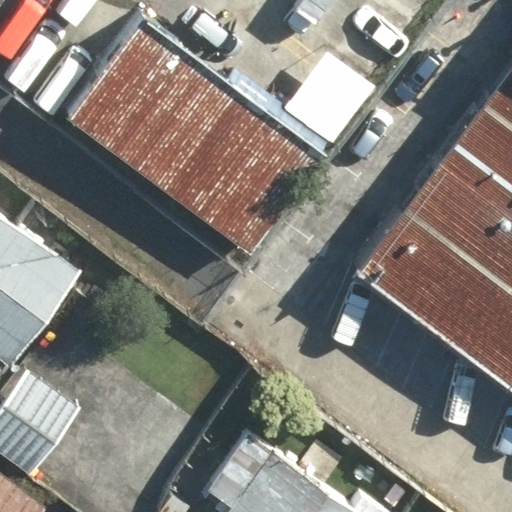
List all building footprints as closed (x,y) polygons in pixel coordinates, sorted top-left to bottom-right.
[(74,105),(259,246),(332,149),(146,8),(74,105)] [(511,66),(364,262),(511,375),(511,66)] [(0,348),(12,358),(85,262),(0,196),(0,348)] [(0,453),(28,473),(77,402),(23,364),(0,397),(0,453)] [(227,511),(380,511),(279,440),(227,511)] [(0,511),(43,511),(51,502),(0,463),(0,511)]
